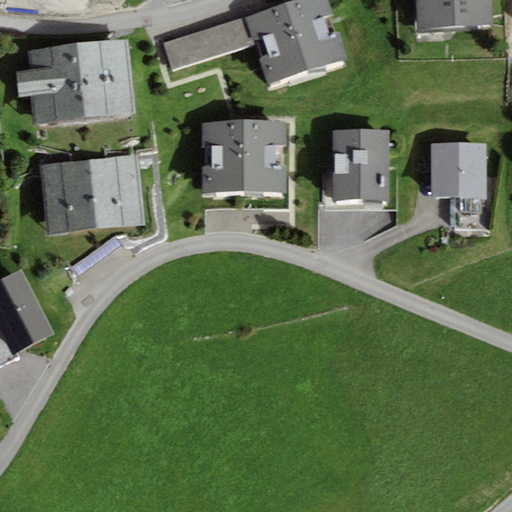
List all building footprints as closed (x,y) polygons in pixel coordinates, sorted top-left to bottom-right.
[(325,0),(321,0),(246,24),(270,99),(349,74),(325,0)] [(414,0),(417,39),(493,36),(491,0),(414,0)] [(249,54),(239,23),(163,47),(173,79),(249,54)] [(128,48),(29,59),(32,81),(16,83),(19,110),(33,108),(36,138),(137,127),(128,48)] [(288,132),(203,132),(203,213),(288,213),(288,132)] [(389,139),(333,140),(334,219),(390,218),(389,139)] [(488,150),(430,152),(431,210),(455,210),(455,231),(490,231),(488,150)] [(137,160),(39,170),(47,245),(144,235),(137,160)] [(44,338),(17,286),(0,294),(0,324),(15,353),(44,338)]
